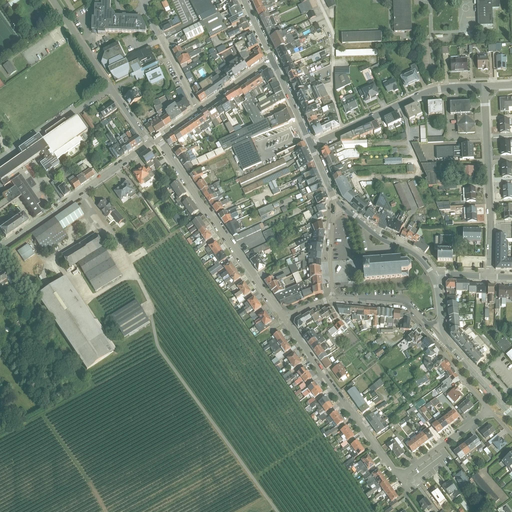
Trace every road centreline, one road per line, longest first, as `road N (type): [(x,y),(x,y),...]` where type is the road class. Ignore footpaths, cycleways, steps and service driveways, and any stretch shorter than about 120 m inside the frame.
road 1 (residential): [(153,140),(283,316)]
road 2 (residential): [(283,316),(398,479)]
road 3 (residential): [(489,275),(484,86)]
road 4 (tertiary): [(153,140),(0,248)]
road 5 (residential): [(310,145),(425,93),(484,86)]
road 6 (unclassified): [(111,87),(0,158)]
